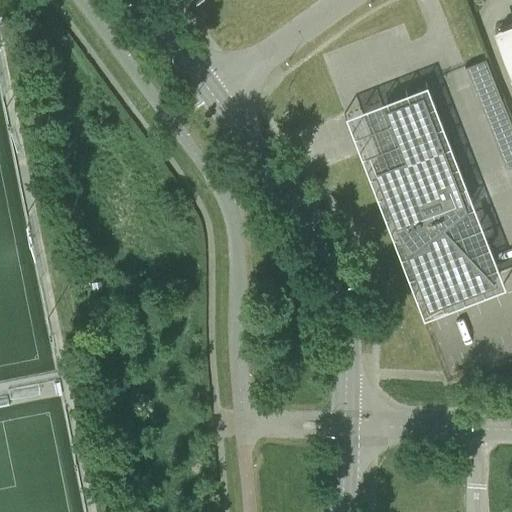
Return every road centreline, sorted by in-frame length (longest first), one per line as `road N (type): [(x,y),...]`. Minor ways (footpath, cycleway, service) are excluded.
road 1 (tertiary): [(343,423),(344,328),(331,265),(213,95)]
road 2 (unclassified): [(213,95),(339,0)]
road 3 (residential): [(476,428),(343,423)]
